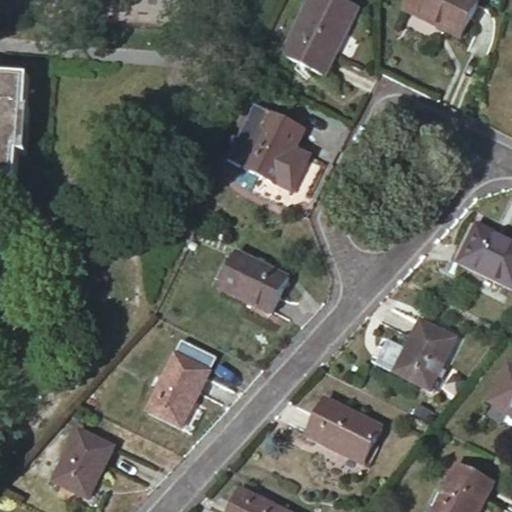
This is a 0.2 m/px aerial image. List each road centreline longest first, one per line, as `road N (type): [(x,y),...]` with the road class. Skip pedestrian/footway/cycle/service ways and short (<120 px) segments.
road 1 (residential): [(505,170),(395,114),(371,117),(320,215),(352,305)]
road 2 (residential): [(352,305),(162,511)]
road 3 (residential): [(505,170),(469,181),(352,305)]
